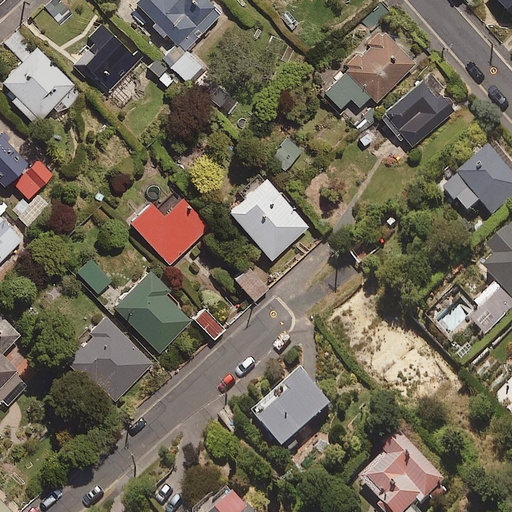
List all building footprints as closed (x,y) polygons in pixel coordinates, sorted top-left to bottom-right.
[(167,36),(177,45),(163,60),(188,84),(202,70),(184,52),(222,14),(207,0),(139,0),(136,4),(155,23),(150,28),(162,40),(167,36)] [(511,0),(496,0),(511,16),(511,0)] [(384,3),(363,23),(371,32),(393,12),(384,3)] [(110,91),(144,55),(138,50),(133,54),(101,24),(88,38),(94,43),(73,66),(86,78),(91,73),(110,91)] [(416,65),(386,35),(383,38),(380,35),(369,46),(372,49),(325,94),(341,110),(351,100),(359,108),(370,98),(377,104),(416,65)] [(39,50),(1,86),(7,92),(4,96),(33,127),(53,109),(59,116),(81,95),(39,50)] [(175,80),(157,60),(148,69),(166,88),(175,80)] [(380,118),(402,142),(405,139),(413,148),(455,112),(441,95),(446,91),(431,73),(380,118)] [(226,76),(209,98),(222,108),(239,86),(226,76)] [(8,145),(12,142),(2,132),(0,133),(0,185),(4,190),(12,183),(28,201),(55,175),(39,158),(29,168),(8,145)] [(301,151),(286,140),(272,160),(287,171),(301,151)] [(511,165),(496,148),(446,195),(456,206),(459,203),(470,215),(481,204),(495,219),(511,202),(511,165)] [(309,228),(261,173),(238,193),(244,199),(228,212),(271,261),(309,228)] [(208,228),(175,193),(156,211),(151,206),(131,225),(169,265),(208,228)] [(11,228),(12,227),(0,215),(8,207),(2,201),(0,202),(0,260),(22,239),(11,228)] [(511,239),(492,258),(497,263),(487,273),(506,293),(494,304),(507,317),(511,312),(511,239)] [(268,291),(249,269),(236,281),(254,302),(268,291)] [(191,321),(147,277),(116,308),(160,352),(191,321)] [(490,322),(459,292),(429,322),(460,352),(490,322)] [(225,330),(205,311),(195,322),(214,341),(225,330)] [(0,403),(0,404),(5,408),(27,386),(13,373),(22,364),(8,351),(22,337),(0,316),(0,403)] [(152,364),(104,319),(66,359),(113,404),(152,364)] [(384,346),(373,356),(374,372),(412,410),(448,376),(399,325),(381,343),(384,346)] [(334,410),(301,374),(253,420),(287,455),(334,410)] [(444,492),(442,490),(448,483),(404,442),(363,486),(385,506),(380,511),(418,511),(425,505),(429,509),(444,492)] [(250,511),(228,490),(206,511),(250,511)] [(9,511),(0,501),(0,511),(9,511)]
